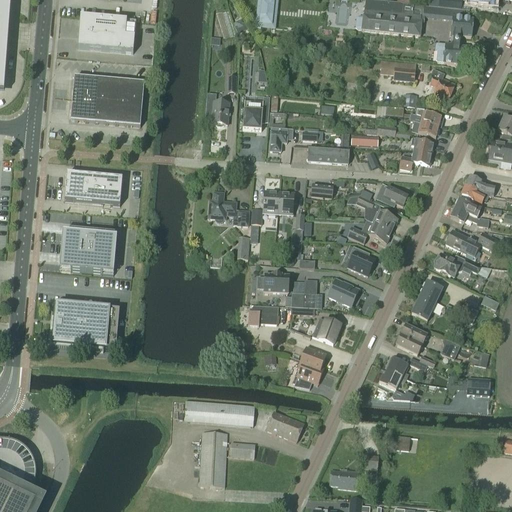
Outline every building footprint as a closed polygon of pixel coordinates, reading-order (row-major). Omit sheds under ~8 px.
[(0,0),(0,87),(1,86),(2,85),(3,84),(3,83),(4,82),(4,81),(4,79),(5,78),(5,77),(10,0),(0,0)] [(274,0),(257,0),(254,30),(274,32),(278,0),(274,0)] [(433,0),(431,0),(431,9),(460,12),(461,3),(433,0)] [(469,0),(469,6),(493,9),(493,0),(469,0)] [(342,3),(331,2),(330,21),(341,21),(342,3)] [(356,20),(355,30),(357,33),(419,40),(421,25),(419,24),(420,19),(419,19),(420,12),(412,11),(412,13),(408,12),(409,7),(402,6),(366,2),(364,19),(357,18),(356,20)] [(424,10),(423,18),(452,21),(450,41),(451,41),(450,47),(445,46),(445,47),(436,46),(435,47),(434,53),(435,54),(436,54),(436,64),(436,65),(463,68),(465,50),(461,49),(461,42),(462,42),(462,40),(472,41),(473,24),(464,23),(465,14),(424,10)] [(78,35),(134,40),(135,24),(80,19),(82,20),(80,35),(78,35)] [(77,51),(133,56),(134,40),(78,35),(80,35),(79,50),(77,50),(77,51)] [(278,36),(277,45),(298,47),(299,38),(278,36)] [(381,63),(380,69),(415,72),(415,66),(381,63)] [(380,69),(380,77),(393,78),(393,83),(414,85),(415,72),(380,69)] [(433,80),(430,87),(433,89),(431,93),(434,95),(432,98),(447,104),(454,89),(454,88),(454,86),(447,83),(446,85),(441,83),(443,77),(433,72),(430,79),(433,80)] [(74,80),(72,101),(87,103),(89,81),(74,80)] [(235,96),(235,80),(227,80),(227,96),(235,96)] [(97,104),(99,82),(89,81),(87,103),(97,104)] [(109,83),(99,82),(97,104),(107,105),(109,83)] [(119,84),(109,83),(107,105),(117,105),(119,84)] [(127,106),(129,84),(119,84),(117,105),(127,106)] [(143,86),(129,84),(127,106),(142,108),(143,86)] [(220,129),(222,129),(223,128),(223,127),(227,128),(229,106),(215,105),(216,97),(207,96),(205,121),(212,121),(211,126),(215,127),(216,128),(218,129),(220,129)] [(404,97),(403,109),(415,110),(417,98),(404,97)] [(72,101),(70,123),(85,125),(87,103),(72,101)] [(97,104),(87,103),(85,125),(95,125),(97,104)] [(107,105),(97,104),(95,125),(105,126),(107,105)] [(244,104),(242,132),(261,134),(261,123),(267,123),(269,105),(244,104)] [(117,105),(107,105),(105,126),(115,127),(117,105)] [(127,106),(117,105),(115,127),(125,128),(127,106)] [(127,106),(125,128),(140,129),(142,108),(127,106)] [(320,116),(332,118),(332,110),(321,109),(320,116)] [(402,117),(402,112),(385,110),(385,116),(384,119),(392,120),(402,121),(402,117)] [(410,117),(409,124),(412,125),(413,124),(438,131),(440,120),(423,116),(420,115),(420,119),(412,117),(410,117)] [(511,123),(503,120),(497,133),(506,137),(511,139),(511,137),(511,123)] [(414,125),(411,134),(418,136),(435,141),(438,131),(413,124),(414,125)] [(378,129),(377,137),(394,139),(395,131),(378,129)] [(271,134),(269,154),(280,155),(281,146),(286,146),(287,135),(271,134)] [(303,135),(302,143),(317,144),(317,136),(303,135)] [(351,147),(376,149),(377,140),(352,138),(351,147)] [(412,142),(411,148),(414,149),(413,153),(431,157),(434,146),(412,142)] [(488,150),(487,155),(489,157),(489,161),(510,164),(511,154),(511,148),(491,145),(491,149),(488,150)] [(308,149),(307,164),(347,167),(348,152),(342,151),(308,149)] [(402,159),(400,171),(410,173),(411,165),(429,168),(431,157),(413,153),(411,161),(402,159)] [(373,155),(367,158),(372,170),(379,168),(373,155)] [(119,209),(122,182),(66,176),(63,204),(119,209)] [(469,179),(465,188),(484,198),(491,198),(492,196),(486,193),(480,190),(482,185),(469,179)] [(311,187),(310,199),(331,201),(333,189),(311,187)] [(490,187),(490,194),(498,195),(499,188),(490,187)] [(387,192),(383,200),(402,209),(403,209),(405,208),(407,204),(406,202),(408,198),(400,194),(401,192),(394,189),(393,191),(388,189),(386,188),(385,191),(387,192)] [(465,188),(460,197),(474,204),(476,199),(486,204),(488,199),(490,200),(491,198),(484,198),(465,188)] [(264,194),(262,216),(277,217),(279,195),(264,194)] [(225,218),(234,219),(233,227),(237,228),(247,229),(248,215),(238,214),(238,215),(235,215),(236,206),(222,205),(223,196),(213,195),(212,204),(209,204),(208,218),(211,221),(215,222),(215,224),(217,225),(220,226),(222,225),(223,222),(225,223),(225,218)] [(279,195),(277,217),(292,218),(294,196),(279,195)] [(359,199),(355,207),(363,211),(363,221),(373,226),(391,234),(397,222),(388,218),(389,216),(389,212),(359,199)] [(458,201),(454,210),(474,220),(476,220),(481,212),(458,201)] [(454,210),(450,219),(463,226),(465,221),(472,224),(471,224),(477,226),(479,221),(476,220),(474,220),(454,210)] [(251,211),(250,226),(261,227),(262,212),(251,211)] [(511,218),(505,217),(503,224),(511,225),(511,218)] [(479,221),(478,229),(488,231),(489,224),(487,224),(487,222),(479,221)] [(351,230),(347,239),(363,247),(367,237),(386,246),(391,234),(373,226),(370,233),(364,230),(362,235),(351,230)] [(452,233),(445,247),(473,261),(480,247),(491,253),(497,242),(483,235),(477,246),(452,233)] [(71,266),(70,274),(113,278),(116,240),(62,235),(60,265),(71,266)] [(243,259),(243,235),(233,235),(233,259),(243,259)] [(351,262),(347,271),(367,279),(368,277),(369,277),(371,272),(370,271),(374,263),(367,260),(369,256),(353,249),(348,261),(351,262)] [(441,256),(434,270),(453,280),(456,274),(458,275),(462,273),(463,270),(477,276),(487,281),(489,276),(503,278),(504,273),(480,270),(455,258),(453,262),(441,256)] [(299,262),(299,270),(314,271),(314,263),(299,262)] [(264,277),(263,295),(287,296),(288,278),(281,278),(281,277),(271,276),(271,277),(264,277)] [(300,292),(299,281),(289,281),(289,292),(300,292)] [(336,283),(328,299),(350,309),(352,305),(353,305),(357,297),(356,297),(358,293),(351,290),(352,289),(343,285),(342,286),(336,283)] [(426,284),(420,296),(425,298),(436,304),(442,291),(426,284)] [(303,310),(303,297),(291,296),(291,302),(283,301),(283,307),(291,308),(291,310),(301,310),(303,310)] [(420,296),(411,316),(426,324),(436,304),(425,298),(420,296)] [(315,311),(315,297),(303,297),(303,310),(315,311)] [(459,302),(454,313),(463,318),(462,321),(465,323),(467,324),(473,311),(474,309),(459,302)] [(115,354),(119,313),(65,308),(54,307),(53,319),(50,348),(115,354)] [(249,309),(248,328),(258,329),(258,326),(276,328),(277,311),(249,309)] [(465,323),(463,327),(470,330),(477,314),(473,311),(467,324),(465,323)] [(319,321),(312,340),(332,347),(339,329),(319,321)] [(290,336),(300,340),(304,331),(294,327),(290,336)] [(405,328),(401,338),(421,348),(426,338),(405,328)] [(401,338),(396,348),(417,358),(421,348),(401,338)] [(443,348),(439,356),(453,363),(460,349),(446,342),(446,343),(442,344),(443,348)] [(306,350),(301,363),(321,371),(326,358),(321,356),(321,354),(314,352),(314,353),(306,350)] [(475,364),(483,365),(484,356),(476,355),(475,364)] [(419,364),(428,369),(432,371),(435,365),(422,359),(419,364)] [(425,375),(428,369),(419,364),(410,360),(407,366),(425,375)] [(392,361),(386,372),(406,381),(408,377),(404,375),(405,374),(405,375),(408,370),(406,369),(407,368),(392,361)] [(295,379),(292,386),(295,387),(294,390),(309,393),(313,382),(319,384),(323,372),(321,371),(301,363),(298,372),(300,372),(297,380),(295,379)] [(382,378),(378,385),(395,393),(399,385),(402,387),(406,381),(386,372),(383,379),(382,378)] [(467,383),(466,398),(489,399),(490,384),(467,383)] [(185,404),(183,424),(252,430),(254,409),(185,404)] [(273,415),(266,433),(296,445),(303,427),(273,415)] [(201,435),(199,489),(224,490),(226,436),(201,435)] [(399,440),(397,453),(409,454),(410,441),(399,440)] [(0,511),(21,511),(31,493),(32,491),(32,488),(33,486),(34,484),(34,482),(34,479),(34,477),(34,475),(34,472),(34,470),(33,468),(33,465),(32,463),(31,461),(30,459),(28,457),(27,455),(25,453),(24,452),(22,450),(20,449),(18,447),(16,446),(14,445),(12,444),(10,443),(7,443),(0,442),(0,511)] [(230,445),(229,460),(254,462),(255,447),(230,445)] [(367,457),(364,472),(377,474),(380,459),(367,457)] [(330,473),(329,488),(337,489),(337,491),(354,493),(356,491),(358,474),(339,472),(339,474),(330,473)] [(361,493),(361,501),(377,502),(378,494),(361,493)] [(360,511),(361,503),(349,502),(348,511),(360,511)]
